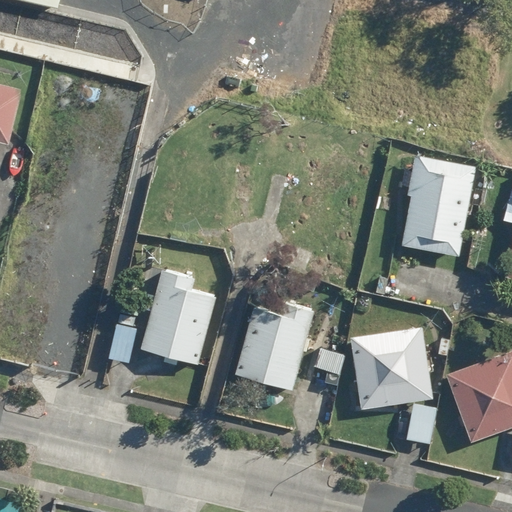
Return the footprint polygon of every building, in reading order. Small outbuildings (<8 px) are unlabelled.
[(60,0),(22,0),(59,8),(60,0)] [(388,14),(368,9),(346,116),(470,141),(492,35),(426,21),(429,12),(390,4),(388,14)] [(0,145),(3,146),(14,90),(0,87),(0,145)] [(373,166),(324,144),(284,233),(333,255),(373,166)] [(459,256),(475,167),(418,157),(402,246),(459,256)] [(511,279),(511,231),(502,277),(511,279)] [(197,364),(214,298),(192,291),(194,281),(161,272),(140,349),(197,364)] [(428,281),(388,275),(385,296),(424,303),(428,281)] [(294,393),(313,312),(255,299),(236,380),(294,393)] [(140,316),(118,312),(109,361),(131,365),(140,316)] [(420,327),(348,338),(358,409),(430,399),(420,327)] [(511,425),(511,350),(445,374),(469,441),(511,425)]
